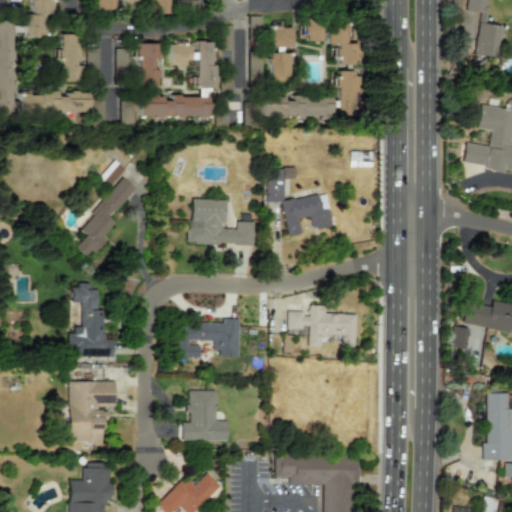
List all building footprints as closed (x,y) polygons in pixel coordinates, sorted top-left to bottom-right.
[(28,0),(28,15),(22,15),(22,36),(41,37),(41,15),(50,15),(50,0),(28,0)] [(110,10),(110,0),(88,0),(88,10),(110,10)] [(133,0),(117,0),(117,7),(133,8),(133,0)] [(146,0),(146,14),(165,14),(164,0),(146,0)] [(259,16),(247,16),(246,29),(259,30),(259,16)] [(0,115),(86,116),(86,93),(17,93),(17,102),(8,102),(8,60),(9,60),(9,21),(0,21),(0,115)] [(319,41),(319,21),(302,21),(302,41),(319,41)] [(324,23),(324,44),(334,44),(334,63),(355,63),(355,43),(344,43),(344,23),(324,23)] [(288,47),(288,27),(266,27),(265,49),(279,49),(279,46),(288,47)] [(76,62),(76,34),(57,34),(57,48),(57,82),(78,82),(78,62),(76,62)] [(165,65),(182,65),(182,59),(192,59),(191,87),(212,87),(212,65),(208,65),(209,41),(193,41),(192,52),(187,52),(187,44),(165,44),(165,65)] [(155,43),(134,43),(135,86),(155,86),(155,69),(151,69),(150,60),(155,60),(155,43)] [(96,48),(84,48),(84,79),(97,79),(96,48)] [(286,82),(287,53),(267,52),(265,82),(286,82)] [(259,54),(247,54),(247,77),(259,77),(259,54)] [(335,115),(351,114),(350,92),(354,91),(353,70),(333,71),(335,115)] [(258,116),(328,119),(329,97),(281,96),(259,95),(258,116)] [(206,98),(137,96),(136,115),(205,118),(206,98)] [(131,100),(117,100),(116,124),(130,124),(131,100)] [(511,144),(507,144),(511,108),(511,100),(505,100),(504,108),(477,104),(474,128),(488,130),(486,146),(462,142),(459,163),(511,170),(511,144)] [(225,102),(213,102),(213,127),(225,127),(225,102)] [(369,166),(369,151),(348,152),(348,167),(369,166)] [(122,170),(112,160),(98,176),(108,185),(122,170)] [(261,171),(266,203),(279,200),(285,236),(299,233),(296,218),(307,216),(309,229),(329,226),(323,193),(283,200),(279,180),(292,178),(290,166),(261,171)] [(132,188),(120,178),(77,228),(84,234),(73,247),(85,258),(102,239),(99,237),(112,222),(107,218),(132,188)] [(222,199),(188,198),(188,226),(184,226),(184,243),(250,245),(251,222),(233,221),(233,229),(221,228),(222,199)] [(110,357),(110,339),(100,339),(100,309),(94,309),(94,289),(87,289),(87,285),(68,285),(68,302),(77,302),(78,330),(64,330),(65,357),(110,357)] [(511,303),(489,299),(488,305),(463,301),(460,324),(507,331),(508,327),(511,327),(511,303)] [(352,314),(319,313),(320,306),(304,305),(303,312),(284,311),(284,330),(305,330),(304,346),(317,347),(317,335),(339,336),(339,345),(351,346),(352,314)] [(235,355),(236,319),(220,318),(220,324),(174,322),(173,358),(196,359),(197,345),(186,345),(186,340),(210,341),(210,354),(235,355)] [(449,347),(462,348),(465,328),(451,326),(449,347)] [(112,381),(64,381),(64,442),(98,442),(98,420),(104,420),(104,409),(111,409),(112,381)] [(178,422),(178,440),(224,441),(224,420),(212,420),(213,390),(184,390),(184,413),(187,413),(187,422),(178,422)] [(511,459),(511,408),(504,408),(503,392),(482,393),(483,442),(478,442),(479,459),(511,459)] [(319,511),(352,511),(353,456),(271,455),(271,478),(285,478),(285,483),(319,484),(319,511)] [(65,480),(64,511),(101,511),(101,498),(108,498),(108,467),(79,467),(79,480),(65,480)] [(153,504),(160,511),(168,511),(176,505),(182,511),(190,511),(218,487),(204,472),(190,486),(182,477),(153,504)] [(493,511),(494,497),(480,497),(479,511),(493,511)]
